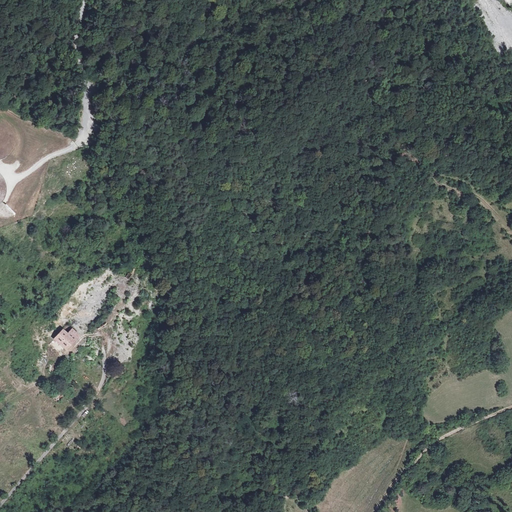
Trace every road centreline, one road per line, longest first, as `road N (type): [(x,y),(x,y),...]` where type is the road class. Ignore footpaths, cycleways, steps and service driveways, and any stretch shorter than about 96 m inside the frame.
road 1 (track): [(511,407),(427,447),(374,511)]
road 2 (track): [(14,180),(79,143),(84,84)]
